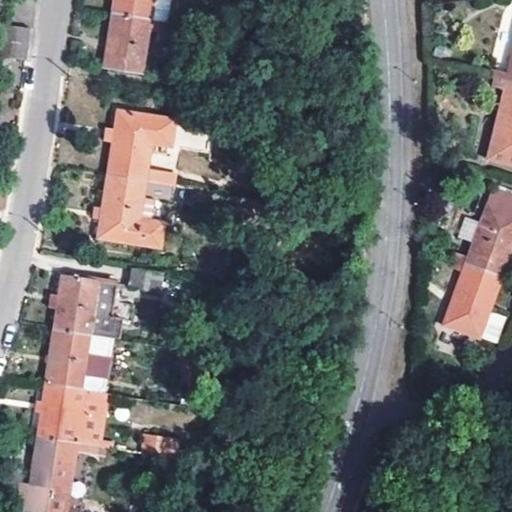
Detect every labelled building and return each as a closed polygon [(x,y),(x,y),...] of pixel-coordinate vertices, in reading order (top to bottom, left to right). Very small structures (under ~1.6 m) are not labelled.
[(167,24),(170,0),(115,0),(113,16),(149,21),(162,23),(167,24)] [(235,33),(239,6),(226,4),(222,31),(235,33)] [(239,6),(235,33),(248,35),(252,8),(239,6)] [(105,69),(141,75),(148,30),(149,21),(113,16),(105,69)] [(149,21),(148,30),(161,32),(162,23),(149,21)] [(0,72),(24,77),(28,48),(1,44),(0,48),(0,72)] [(508,84),(511,84),(511,65),(509,77),(489,71),(487,79),(495,80),(508,84)] [(508,84),(495,80),(494,89),(506,92),(508,84)] [(511,84),(508,84),(506,92),(488,160),(511,165),(511,84)] [(178,179),(148,173),(152,148),(209,156),(214,129),(117,114),(114,133),(106,132),(104,146),(112,146),(107,177),(176,188),(178,179)] [(164,225),(151,222),(140,221),(144,200),(153,202),(173,205),(176,188),(107,177),(103,209),(94,208),(93,220),(101,222),(98,240),(160,250),(164,225)] [(140,221),(151,222),(153,202),(144,200),(140,221)] [(467,267),(502,280),(511,253),(511,215),(489,206),(469,260),(467,267)] [(458,255),(456,263),(467,267),(469,260),(458,255)] [(453,270),(464,275),(467,267),(456,263),(453,270)] [(467,267),(464,275),(436,353),(471,366),(502,280),(467,267)] [(129,289),(159,294),(162,276),(132,270),(129,289)] [(111,319),(115,286),(62,277),(59,298),(51,296),(49,309),(57,311),(54,331),(111,339),(120,340),(123,321),(111,319)] [(111,319),(123,321),(124,310),(119,309),(123,287),(115,286),(111,319)] [(111,339),(54,331),(46,384),(84,390),(86,374),(105,377),(111,339)] [(105,377),(86,374),(84,390),(103,393),(105,377)] [(84,390),(46,384),(38,439),(93,447),(103,448),(111,394),(103,393),(84,390)] [(181,440),(144,434),(141,454),(178,460),(181,440)] [(83,511),(93,447),(38,439),(31,487),(23,486),(20,504),(26,511),(83,511)]
